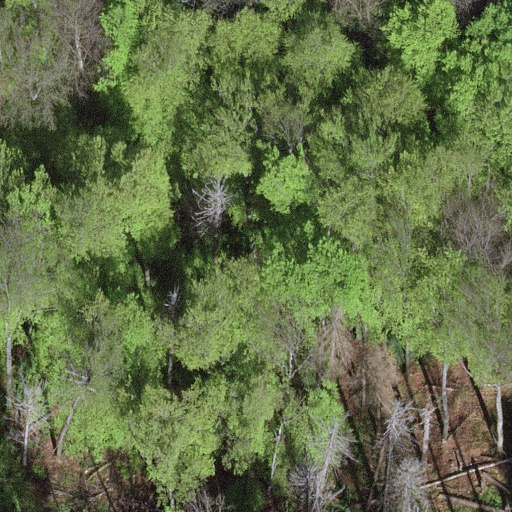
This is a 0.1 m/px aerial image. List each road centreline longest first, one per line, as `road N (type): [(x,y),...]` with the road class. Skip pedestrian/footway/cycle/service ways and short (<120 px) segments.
road 1 (track): [(0,231),(145,233),(368,197),(511,140)]
road 2 (track): [(511,30),(400,43),(276,42),(56,0)]
